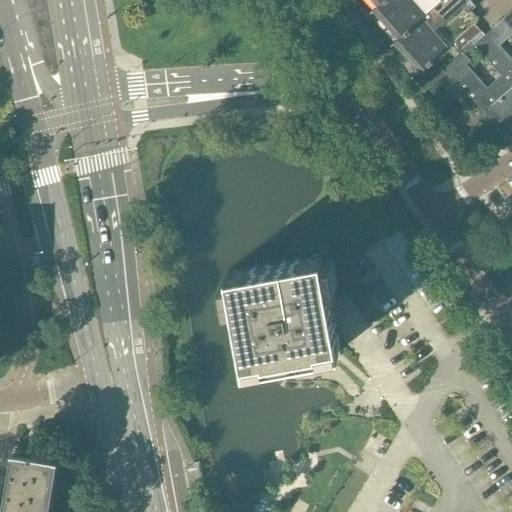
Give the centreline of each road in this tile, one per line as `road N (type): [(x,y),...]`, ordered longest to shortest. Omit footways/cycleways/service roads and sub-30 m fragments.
road 1 (residential): [(433,218),(375,126),(321,93),(168,101),(85,115)]
road 2 (tertiary): [(162,511),(85,115)]
road 3 (tertiary): [(34,125),(94,381)]
road 4 (tertiary): [(94,381),(124,511)]
road 5 (residential): [(503,316),(433,218)]
